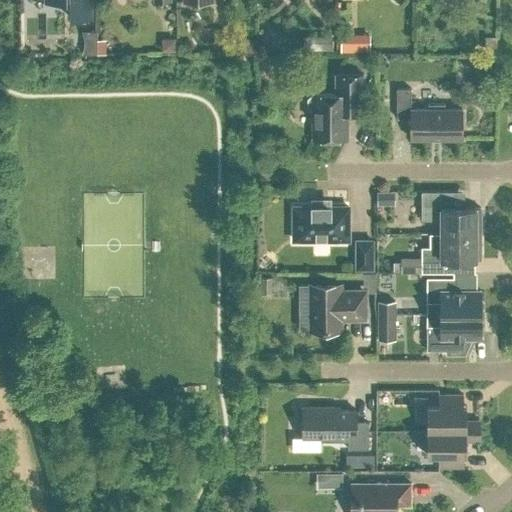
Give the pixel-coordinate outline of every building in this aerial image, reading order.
[(70,0),(70,17),(90,17),(89,0),(70,0)] [(80,29),(80,52),(102,52),(102,37),(95,38),(94,29),(80,29)] [(483,51),(495,52),(495,34),(483,34),(483,51)] [(302,36),(302,50),(331,50),(332,35),(302,36)] [(313,109),(313,137),(347,137),(347,112),(362,112),(362,73),(336,73),(336,92),(313,92),(313,94),(310,94),(307,98),(307,106),(310,109),(313,109)] [(444,107),(444,103),(428,103),(428,107),(411,107),(411,87),(396,87),(396,117),(410,117),(410,137),(462,137),(462,107),(444,107)] [(487,185),(487,175),(467,175),(467,185),(487,185)] [(440,218),(440,232),(480,232),(480,206),(454,206),(454,189),(421,190),(421,218),(440,218)] [(293,205),(293,238),(348,238),(348,205),(293,205)] [(421,245),(421,271),(454,271),(454,258),(480,258),(480,232),(440,232),(440,245),(421,245)] [(377,265),(377,245),(362,245),(362,265),(377,265)] [(260,292),(272,292),(272,275),(260,275),(260,292)] [(440,301),(440,312),(483,312),(483,301),(480,298),(480,289),(459,289),(456,286),(456,276),(426,276),(426,301),(440,301)] [(339,327),(339,316),(364,316),(364,290),(339,290),(339,283),(311,283),(311,328),(339,327)] [(392,337),(392,324),(395,324),(394,300),(378,300),(378,337),(392,337)] [(447,349),(447,352),(464,352),(469,341),(466,339),(467,336),(480,336),(480,326),(483,323),(483,312),(440,312),(440,323),(426,323),(426,349),(447,349)] [(427,404),(427,429),(480,429),(480,419),(466,419),(466,404),(463,404),(463,393),(438,393),(438,404),(427,404)] [(292,436),(292,450),(321,450),(321,439),(348,439),(348,447),(368,447),(368,421),(348,421),(348,409),(334,409),(331,405),(328,405),(302,405),(302,436),(292,436)] [(438,465),(463,465),(463,454),(466,454),(466,439),(480,439),(480,429),(427,429),(427,454),(438,454),(438,465)] [(322,482),(338,482),(339,468),(322,468),(322,482)] [(392,497),(410,497),(410,481),(351,481),(350,511),(396,511),(396,503),(392,503),(392,497)]
